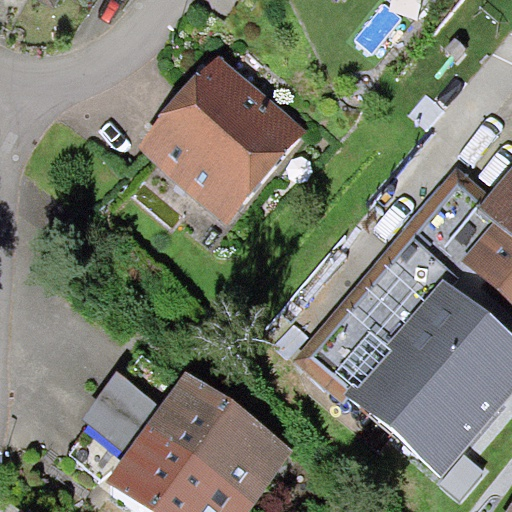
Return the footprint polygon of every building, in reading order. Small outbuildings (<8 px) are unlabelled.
[(220,59),(139,153),(227,228),(308,133),(220,59)] [(494,226),(463,264),(511,305),(511,174),(479,214),(494,226)] [(511,399),(511,342),(445,285),(388,350),(393,355),(360,394),(355,390),(347,400),(442,481),(511,399)] [(146,435),(163,412),(118,378),(84,425),(129,458),(146,435)] [(294,456),(187,378),(163,412),(146,435),(253,511),(294,456)] [(252,511),(253,511),(146,435),(129,458),(107,489),(138,511),(252,511)]
